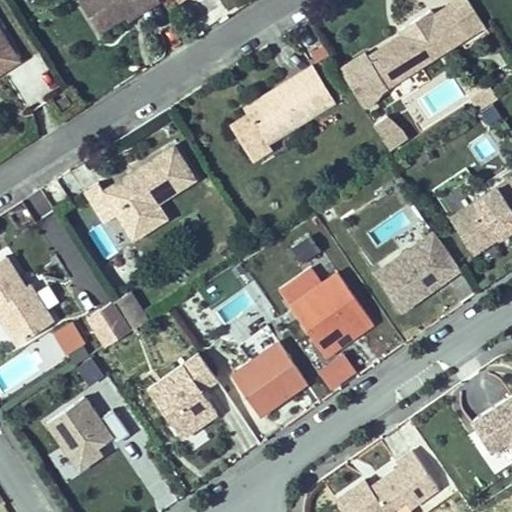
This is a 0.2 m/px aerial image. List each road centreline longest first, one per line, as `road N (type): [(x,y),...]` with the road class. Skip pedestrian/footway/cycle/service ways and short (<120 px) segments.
road 1 (unclassified): [(0,178),(282,0)]
road 2 (residential): [(511,310),(247,492)]
